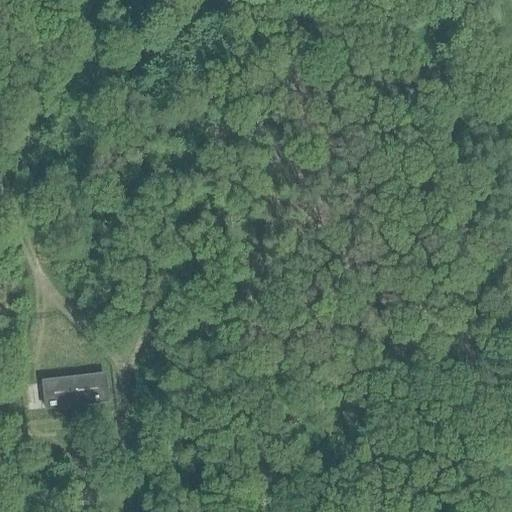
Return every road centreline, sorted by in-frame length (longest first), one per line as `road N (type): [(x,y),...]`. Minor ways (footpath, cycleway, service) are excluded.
road 1 (track): [(149,511),(140,420),(102,332),(136,288),(143,253),(98,0)]
road 2 (unknown): [(44,282),(126,386)]
